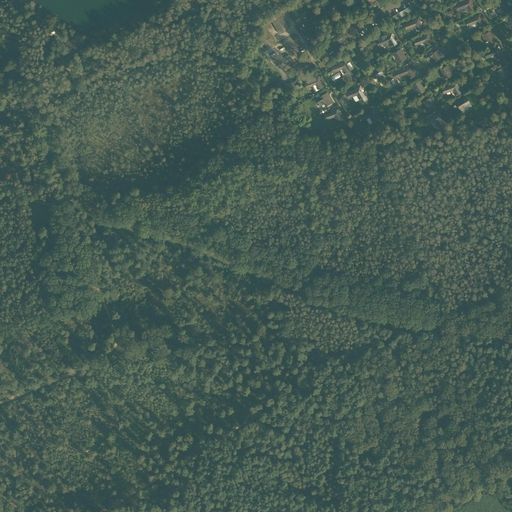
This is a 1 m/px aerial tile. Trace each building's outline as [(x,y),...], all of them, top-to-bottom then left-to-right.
[(466,7),(470,12),(475,10),(470,2),(472,1),(471,0),(467,0),(465,2),(465,3),(464,3),(456,6),(458,10),(466,7)] [(502,7),(505,13),(510,10),(508,6),(506,2),(508,2),(506,0),(504,0),(501,2),(501,3),(500,4),(492,7),(494,11),(502,7)] [(478,26),(479,28),(484,25),(480,18),(481,17),(480,14),(474,18),(475,19),(474,19),(466,22),(467,26),(468,26),(476,23),(478,26)] [(415,26),(418,32),(423,29),(419,21),(420,21),(419,18),(414,21),(414,22),(413,23),(405,26),(406,29),(415,26)] [(481,35),(486,43),(494,39),(490,32),(484,35),(483,34),(481,35)] [(388,42),(391,47),(396,44),(392,37),(394,36),(392,33),(387,36),(387,37),(386,38),(385,38),(384,35),(377,38),(378,41),(379,45),(388,42)] [(424,42),(427,47),(432,44),(428,37),(429,36),(428,34),(422,37),(423,38),(422,38),(414,41),(415,45),(424,42)] [(498,60),(499,59),(503,57),(498,50),(500,49),(499,46),(494,49),(495,50),(492,51),(484,54),(486,58),(495,55),(498,60)] [(394,53),(397,59),(395,61),(397,64),(401,62),(406,59),(400,49),(394,53)] [(432,58),(434,62),(445,56),(442,51),(439,52),(438,50),(432,54),(432,52),(429,54),(426,56),(428,60),(432,58)] [(343,75),(345,79),(353,74),(351,71),(350,71),(345,64),(347,63),(345,61),(340,64),(341,65),(339,65),(331,69),(333,72),(340,70),(342,69),(345,74),(343,75)] [(350,71),(351,71),(354,69),(350,62),(347,63),(345,64),(350,71)] [(407,74),(410,79),(415,76),(411,69),(412,68),(411,66),(406,69),(406,70),(405,70),(397,73),(398,77),(407,74)] [(446,75),(447,78),(453,75),(447,66),(440,70),(444,76),(446,75)] [(503,73),(505,78),(511,73),(511,71),(509,66),(503,70),(503,68),(500,70),(503,73)] [(306,88),(312,86),(315,85),(318,90),(323,87),(319,80),(321,79),(319,77),(315,79),(315,80),(313,81),(308,83),(305,84),(306,88)] [(412,85),(416,92),(415,92),(417,96),(418,95),(425,91),(419,82),(412,85)] [(453,90),(456,96),(461,93),(456,85),(458,84),(456,82),(451,85),(452,86),(450,87),(442,89),(444,93),(453,90)] [(358,101),(360,104),(368,100),(366,97),(366,96),(365,97),(363,94),(360,90),(362,89),(360,86),(355,90),(356,91),(354,91),(346,94),(348,98),(352,96),(357,95),(360,100),(358,101)] [(325,104),(326,107),(332,103),(328,97),(329,96),(327,92),(323,95),(320,97),(322,99),(325,104)] [(458,106),(462,113),(464,112),(463,112),(468,109),(467,108),(471,106),(465,97),(453,104),(455,107),(458,106)] [(428,108),(430,111),(435,108),(429,98),(423,102),(426,108),(426,109),(428,108)] [(334,117),(337,122),(342,119),(338,112),(339,111),(338,108),(332,111),(333,112),(332,113),(324,116),(325,120),(334,117)] [(370,117),(373,122),(378,119),(374,112),(375,111),(374,108),(368,112),(369,113),(368,113),(360,116),(361,120),(370,117)] [(443,119),(441,120),(439,116),(441,115),(439,113),(434,116),(434,117),(433,118),(424,121),(425,125),(435,121),(438,127),(440,130),(447,126),(443,119)]
